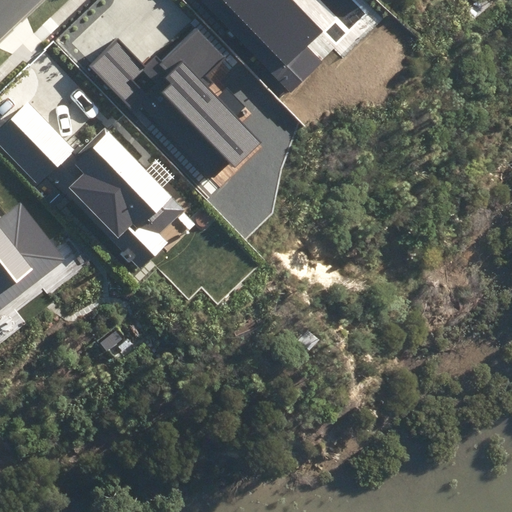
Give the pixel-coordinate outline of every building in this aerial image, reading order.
[(201,0),(291,92),(323,61),(308,46),(323,31),(292,0),(201,0)] [(145,69),(118,41),(90,67),(132,110),(140,103),(213,178),(229,162),(235,168),(261,143),(207,88),(212,83),(205,76),(224,58),(196,29),(162,62),(158,57),(145,69)] [(183,204),(104,121),(77,146),(29,96),(0,123),(0,139),(38,179),(49,168),(60,179),(47,191),(119,265),(131,254),(138,262),(167,234),(159,227),(183,204)] [(0,303),(67,254),(22,195),(0,211),(0,303)] [(117,327),(98,341),(107,351),(125,337),(117,327)]
